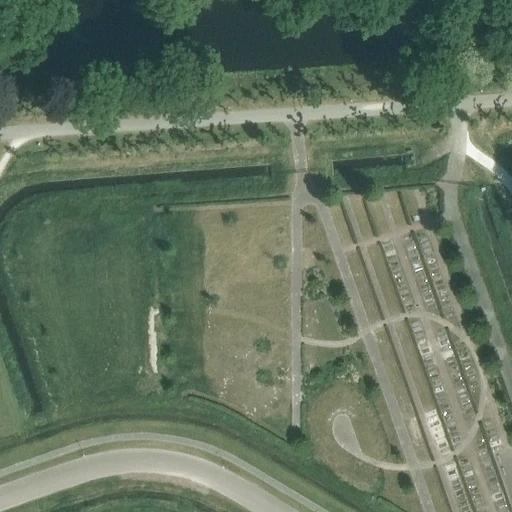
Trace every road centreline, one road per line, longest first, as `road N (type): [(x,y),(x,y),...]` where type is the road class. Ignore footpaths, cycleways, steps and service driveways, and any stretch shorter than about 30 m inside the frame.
road 1 (unclassified): [(0,132),(457,102)]
road 2 (unclassified): [(0,499),(93,467),(141,462),(189,469),(273,511)]
